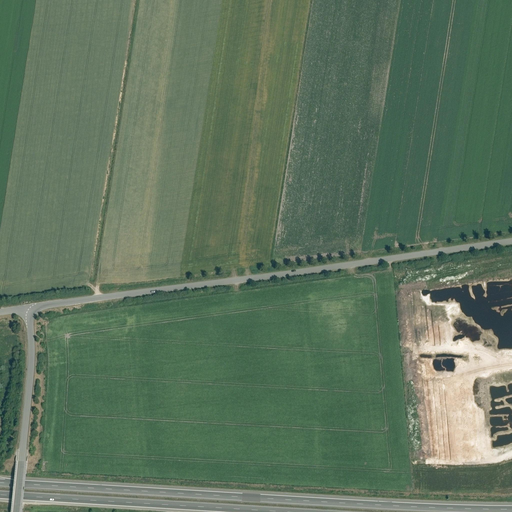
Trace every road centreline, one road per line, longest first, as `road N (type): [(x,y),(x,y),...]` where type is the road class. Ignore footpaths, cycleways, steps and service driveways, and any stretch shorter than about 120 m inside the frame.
road 1 (trunk): [(511,509),(0,482)]
road 2 (unclassified): [(511,240),(28,308)]
road 3 (trunk): [(0,494),(284,511)]
road 4 (unclassified): [(28,308),(31,371),(17,511)]
